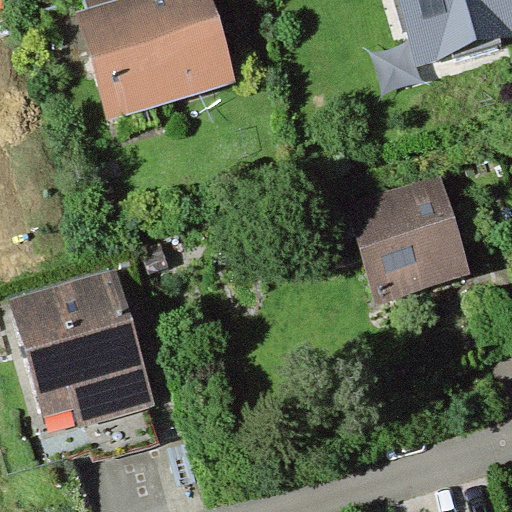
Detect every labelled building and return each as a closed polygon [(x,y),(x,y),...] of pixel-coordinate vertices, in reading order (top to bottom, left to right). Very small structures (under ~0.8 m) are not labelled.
[(168,0),(131,11),(88,23),(119,129),(244,93),(217,3),(216,0),(168,0)] [(128,0),(131,11),(168,0),(216,0),(217,3),(226,0),(128,0)] [(511,0),(405,0),(425,68),(511,43),(511,0)] [(446,180),(361,207),(393,305),(478,278),(446,180)] [(121,284),(26,314),(60,419),(94,408),(98,423),(159,404),(121,284)]
